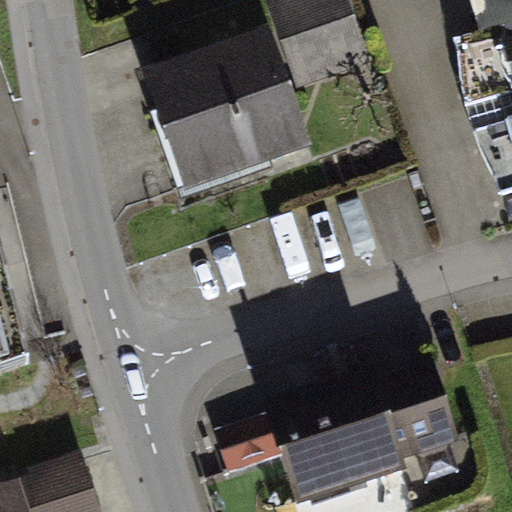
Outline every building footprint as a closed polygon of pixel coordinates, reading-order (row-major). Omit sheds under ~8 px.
[(345,0),(288,0),(269,6),(299,106),(372,84),(345,0)] [(511,0),(477,0),(471,2),(484,50),(497,64),(511,117),(511,0)] [(262,48),(151,82),(187,198),(298,163),(262,48)] [(0,387),(21,380),(0,278),(0,387)] [(426,376),(271,423),(297,511),(323,511),(455,472),(426,376)] [(94,511),(84,477),(0,501),(0,511),(94,511)]
